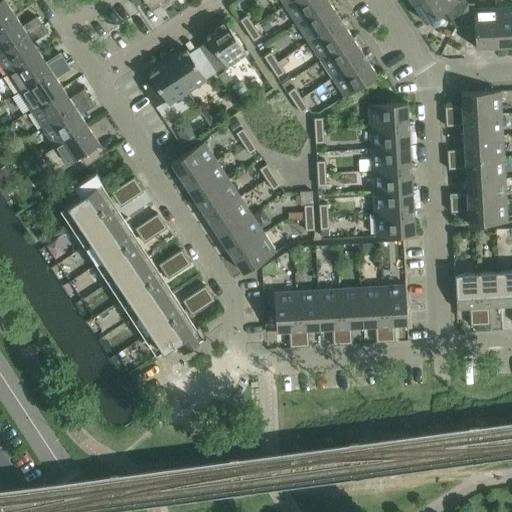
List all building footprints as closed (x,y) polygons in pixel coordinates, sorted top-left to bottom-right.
[(0,0),(0,26),(16,16),(5,0),(0,0)] [(131,0),(136,6),(145,0),(146,0),(152,9),(159,4),(161,7),(171,0),(131,0)] [(327,0),(292,0),(284,6),(296,24),(329,2),(327,0)] [(457,0),(419,0),(413,4),(425,23),(444,11),(455,27),(466,4),(464,0),(459,0),(458,1),(457,0)] [(329,2),(296,24),(308,42),(341,20),(329,2)] [(466,4),(455,27),(474,26),(475,48),(498,47),(496,8),(474,9),(473,3),(466,4)] [(511,6),(496,8),(498,47),(511,46),(511,6)] [(240,20),(247,31),(254,26),(247,15),(240,20)] [(16,16),(0,26),(0,52),(28,34),(16,16)] [(26,24),(31,32),(42,25),(36,17),(26,24)] [(341,20),(308,42),(320,60),(353,38),(341,20)] [(209,40),(199,47),(216,72),(246,53),(225,21),(212,29),(214,31),(206,37),(209,40)] [(31,32),(36,40),(47,33),(42,25),(31,32)] [(254,26),(247,31),(253,41),(261,36),(254,26)] [(28,34),(0,52),(0,63),(7,74),(39,52),(28,34)] [(353,38),(320,60),(332,78),(365,56),(353,38)] [(177,52),(166,59),(187,91),(216,72),(199,47),(189,53),(187,49),(179,54),(177,52)] [(263,56),(270,67),(278,62),(271,51),(263,56)] [(39,52),(7,74),(18,92),(51,70),(39,52)] [(50,60),(55,68),(65,61),(60,53),(50,60)] [(365,56),(332,78),(344,96),(377,75),(365,56)] [(187,91),(166,59),(155,67),(157,69),(149,74),(152,78),(142,85),(158,110),(187,91)] [(55,68),(60,76),(71,69),(65,61),(55,68)] [(278,62),(270,67),(277,77),(285,72),(278,62)] [(51,70),(18,92),(30,110),(63,88),(51,70)] [(225,71),(219,74),(225,84),(231,80),(225,71)] [(287,92),(294,103),(301,98),(294,87),(287,92)] [(63,88),(30,110),(42,128),(75,106),(63,88)] [(73,96),(79,104),(89,97),(84,89),(73,96)] [(461,93),(462,116),(501,114),(500,91),(461,93)] [(89,97),(79,104),(75,106),(42,128),(54,146),(87,124),(80,114),(94,105),(89,97)] [(301,98),(294,103),(301,113),(308,108),(301,98)] [(368,105),(369,127),(408,125),(407,103),(368,105)] [(458,116),(457,106),(445,107),(445,117),(458,116)] [(501,114),(462,116),(463,137),(503,135),(501,114)] [(458,126),(458,116),(445,117),(446,126),(458,126)] [(314,118),(315,131),(323,130),(323,118),(314,118)] [(87,124),(54,146),(66,164),(61,167),(68,178),(87,165),(80,156),(99,143),(87,124)] [(189,124),(177,133),(183,142),(196,134),(189,124)] [(408,125),(369,127),(370,149),(410,147),(408,125)] [(235,133),(242,143),(250,138),(243,128),(235,133)] [(323,130),(315,131),(315,143),(324,143),(323,130)] [(463,137),(464,159),(504,157),(503,135),(463,137)] [(250,138),(242,143),(249,154),(257,149),(250,138)] [(171,163),(183,182),(216,160),(204,142),(171,163)] [(410,147),(370,149),(372,171),(411,168),(410,147)] [(460,159),(460,150),(447,150),(448,160),(460,159)] [(504,157),(464,159),(466,180),(505,178),(504,157)] [(461,169),(460,159),(448,160),(448,169),(461,169)] [(216,160),(183,182),(195,200),(228,179),(216,160)] [(316,161),(317,174),(326,173),(325,161),(316,161)] [(259,169),(266,179),(273,175),(266,164),(259,169)] [(3,166),(0,168),(0,181),(9,175),(3,166)] [(411,168),(372,171),(373,192),(412,190),(411,168)] [(81,195),(67,204),(79,224),(109,204),(97,185),(102,182),(96,172),(75,186),(81,195)] [(326,173),(317,174),(318,186),(327,186),(326,173)] [(273,175),(266,179),(273,190),(280,185),(273,175)] [(134,177),(123,184),(128,191),(139,184),(134,177)] [(466,180),(467,202),(506,200),(505,178),(466,180)] [(7,179),(1,183),(9,194),(14,190),(7,179)] [(228,179),(195,200),(207,218),(240,196),(228,179)] [(111,192),(116,199),(128,191),(123,184),(111,192)] [(139,184),(128,191),(133,199),(143,192),(139,184)] [(412,190),(373,192),(374,214),(413,211),(412,190)] [(128,191),(116,199),(121,206),(133,199),(128,191)] [(462,202),(462,193),(450,193),(450,203),(462,202)] [(240,196),(207,218),(219,236),(252,215),(240,196)] [(506,200),(467,202),(468,224),(507,222),(506,200)] [(463,212),(462,202),(450,203),(451,212),(463,212)] [(109,204),(79,224),(91,242),(121,222),(109,204)] [(319,204),(319,217),(328,217),(328,204),(319,204)] [(304,205),(305,218),(313,217),(313,205),(304,205)] [(413,211),(374,214),(375,236),(415,234),(413,211)] [(158,213),(147,220),(152,227),(162,220),(158,213)] [(252,215),(219,236),(231,254),(264,233),(252,215)] [(313,217),(305,218),(305,230),(314,230),(313,217)] [(328,217),(319,217),(320,230),(329,229),(328,217)] [(135,228),(139,235),(152,227),(147,220),(135,228)] [(162,220),(152,227),(156,235),(167,228),(162,220)] [(121,222),(91,242),(103,260),(133,240),(121,222)] [(152,227),(139,235),(144,243),(156,235),(152,227)] [(264,233),(231,254),(243,273),(276,251),(264,233)] [(133,240),(103,260),(115,278),(145,258),(133,240)] [(181,249),(171,256),(175,264),(186,257),(181,249)] [(159,264),(163,272),(175,264),(171,256),(159,264)] [(186,257),(175,264),(180,271),(191,264),(186,257)] [(145,258),(115,278),(127,296),(157,276),(145,258)] [(175,264),(163,272),(168,279),(180,271),(175,264)] [(511,270),(498,271),(501,307),(511,306),(511,270)] [(477,273),(479,308),(501,307),(498,271),(477,273)] [(479,308),(477,273),(454,274),(456,310),(479,308)] [(157,276),(127,296),(139,314),(169,294),(157,276)] [(405,285),(382,286),(384,325),(407,324),(405,285)] [(205,286),(194,292),(199,300),(210,293),(205,286)] [(382,286),(361,287),(363,326),(384,325),(382,286)] [(361,287),(339,288),(341,327),(363,326),(361,287)] [(339,288),(318,290),(320,329),(341,327),(339,288)] [(318,290),(296,291),(298,330),(320,329),(318,290)] [(298,330),(296,291),(274,292),(276,331),(298,330)] [(182,300),(187,308),(199,300),(194,292),(182,300)] [(210,293),(199,300),(204,307),(214,300),(210,293)] [(169,294),(139,314),(150,332),(180,312),(169,294)] [(199,300),(187,308),(192,315),(204,307),(199,300)] [(180,312),(150,332),(163,351),(177,342),(183,351),(206,336),(198,325),(192,329),(180,312)] [(489,312),(479,313),(480,325),(490,324),(489,312)] [(479,313),(470,313),(470,326),(480,325),(479,313)] [(385,329),(375,330),(376,342),(385,342),(385,329)] [(394,329),(385,329),(385,342),(395,341),(394,329)] [(351,331),(342,332),(342,344),(352,344),(351,331)] [(342,332),(332,333),(333,345),(342,344),(342,332)] [(298,334),(289,335),(290,347),(299,347),(298,334)] [(308,334),(298,334),(299,347),(309,346),(308,334)]
